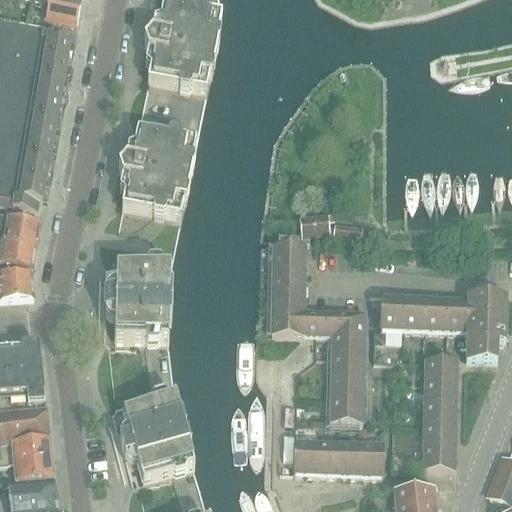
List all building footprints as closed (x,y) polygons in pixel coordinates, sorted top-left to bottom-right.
[(14,0),(48,7),(46,17),(45,25),(75,32),(82,0),(14,0)] [(150,74),(147,88),(205,100),(221,24),(162,12),(160,26),(154,28),(152,38),(151,37),(151,39),(145,46),(144,50),(147,59),(147,60),(145,70),(150,74)] [(0,209),(12,212),(43,37),(44,31),(0,23),(0,209)] [(44,31),(43,37),(12,212),(37,216),(39,205),(42,205),(45,186),(46,186),(67,67),(70,47),(68,46),(69,41),(43,37),(44,31)] [(173,225),(180,226),(195,150),(137,138),(134,152),(128,154),(126,164),(125,165),(119,172),(119,176),(121,185),(121,186),(119,196),(124,200),(121,214),(123,215),(155,221),(173,225)] [(302,243),(330,239),(327,220),(299,224),(302,243)] [(0,234),(3,236),(2,245),(36,251),(39,227),(0,221),(0,234)] [(334,230),(333,242),(360,245),(361,233),(334,230)] [(0,269),(32,274),(36,251),(2,245),(0,245),(0,248),(0,269)] [(273,254),(272,277),(304,278),(305,255),(273,254)] [(168,351),(170,276),(164,276),(148,275),(125,275),(116,275),(115,298),(115,306),(106,306),(106,305),(104,305),(103,318),(105,318),(105,317),(115,318),(114,349),(131,350),(148,350),(168,351)] [(0,306),(33,304),(31,278),(9,279),(8,277),(0,277),(0,306)] [(272,277),(272,298),(304,299),(304,278),(272,277)] [(272,298),(271,320),(303,321),(303,319),(304,299),(272,298)] [(466,340),(465,369),(496,370),(496,349),(505,349),(505,336),(506,304),(467,303),(467,307),(466,340)] [(380,321),(380,338),(383,338),(402,338),(403,306),(381,305),(380,321)] [(403,306),(402,338),(423,339),(424,306),(403,306)] [(424,306),(423,339),(445,339),(446,307),(424,306)] [(446,307),(445,339),(466,340),(467,307),(446,307)] [(311,343),(315,343),(318,343),(332,344),(364,345),(364,321),(316,320),(312,320),(303,319),(303,321),(303,343),(311,343)] [(303,343),(303,321),(271,320),(271,343),(303,343)] [(373,337),(373,349),(383,349),(383,338),(380,338),(373,337)] [(332,344),(331,365),(363,366),(364,345),(332,344)] [(0,422),(45,418),(36,352),(0,354),(0,422)] [(331,365),(331,387),(363,388),(363,366),(331,365)] [(425,368),(424,391),(456,391),(457,369),(425,368)] [(331,387),(330,408),(362,409),(363,388),(331,387)] [(424,391),(423,412),(456,413),(456,391),(424,391)] [(171,481),(194,474),(174,402),(122,417),(127,433),(131,447),(122,450),(122,449),(120,449),(123,462),(125,461),(134,458),(142,489),(157,484),(171,481)] [(330,408),(330,430),(362,431),(362,409),(330,408)] [(423,412),(423,434),(455,435),(456,413),(423,412)] [(0,422),(0,446),(48,441),(45,418),(0,422)] [(423,434),(422,455),(454,456),(455,435),(423,434)] [(0,469),(13,468),(51,464),(48,441),(0,446),(0,458),(1,464),(0,464),(0,469)] [(293,481),(316,482),(317,450),(294,449),(293,481)] [(316,482),(337,482),(338,450),(317,450),(316,482)] [(337,482),(359,483),(360,451),(338,450),(337,482)] [(382,451),(360,451),(359,483),(382,484),(382,451)] [(454,479),(454,456),(422,455),(422,478),(454,479)] [(13,468),(13,471),(15,490),(53,488),(51,464),(13,468)] [(511,469),(503,466),(496,485),(511,490),(511,469)] [(511,511),(511,490),(496,485),(488,503),(511,511)] [(56,511),(55,504),(53,488),(8,491),(9,511),(56,511)] [(435,511),(434,495),(393,498),(394,511),(435,511)]
